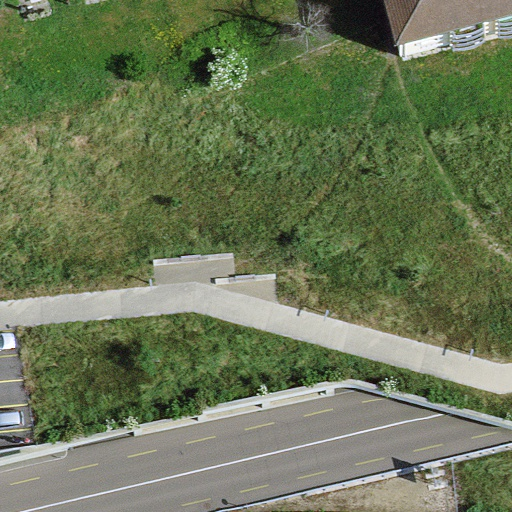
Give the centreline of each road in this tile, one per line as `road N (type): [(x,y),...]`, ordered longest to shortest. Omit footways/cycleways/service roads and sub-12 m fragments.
road 1 (motorway): [(511,344),(0,198)]
road 2 (motorway): [(0,379),(511,481)]
road 3 (primary): [(511,396),(17,511)]
